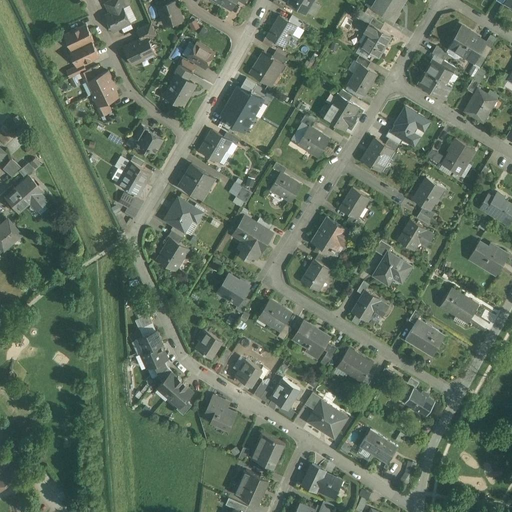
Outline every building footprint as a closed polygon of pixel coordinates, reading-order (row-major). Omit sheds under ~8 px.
[(110,0),(104,3),(109,14),(123,7),(123,8),(126,7),(122,0),(110,0)] [(169,3),(159,6),(162,17),(165,17),(167,24),(183,19),(177,0),(169,3)] [(218,0),(217,2),(231,10),(236,0),(218,0)] [(290,0),(289,4),(305,14),(313,0),(290,0)] [(403,0),(377,0),(373,8),(372,8),(379,13),(394,21),(400,11),(398,10),(403,0)] [(373,8),(369,5),(365,12),(373,17),(376,19),(379,13),(372,8),(373,8)] [(109,14),(106,16),(113,31),(130,23),(123,8),(123,7),(109,14)] [(303,20),(292,14),(289,20),(297,25),(300,26),(303,20)] [(289,20),(280,15),(267,36),(284,46),(297,25),(289,20)] [(376,19),(373,17),(369,23),(374,26),(380,29),(384,23),(376,19)] [(151,23),(137,29),(141,39),(146,36),(148,39),(157,35),(151,23)] [(86,25),(64,35),(72,50),(70,51),(77,66),(83,64),(99,56),(92,41),(94,40),(86,25)] [(380,29),(374,26),(361,47),(378,57),(391,36),(380,29)] [(475,37),(470,34),(471,31),(461,26),(449,46),(450,47),(450,46),(462,54),(464,52),(476,59),(479,54),(486,43),(486,42),(475,36),(475,37)] [(141,39),(125,46),(133,64),(155,54),(148,39),(146,36),(141,39)] [(214,53),(197,43),(188,57),(206,67),(214,53)] [(492,47),(486,43),(479,54),(485,57),(492,47)] [(448,53),(436,45),(432,52),(444,60),(448,53)] [(272,55),(264,50),(250,72),(271,85),(284,63),(272,55)] [(288,57),(276,50),(272,55),(284,63),(288,57)] [(371,61),(359,54),(356,60),(360,63),(367,67),(371,61)] [(196,66),(183,59),(179,65),(192,73),(196,66)] [(443,66),(433,60),(426,71),(446,84),(453,73),(443,67),(443,66)] [(456,67),(447,61),(443,66),(443,67),(453,73),(456,67)] [(360,63),(348,84),(364,94),(377,73),(367,67),(360,63)] [(83,64),(77,66),(72,68),(75,75),(81,73),(86,70),(83,64)] [(192,73),(179,65),(175,73),(177,74),(177,73),(188,80),(192,73)] [(474,75),(481,79),(486,70),(479,66),(474,75)] [(86,70),(81,73),(85,82),(89,80),(95,77),(91,68),(86,70)] [(95,77),(89,80),(95,92),(113,84),(114,83),(108,70),(95,77)] [(506,83),(509,79),(508,79),(511,74),(505,70),(500,79),(506,83)] [(446,84),(426,71),(420,81),(429,86),(428,88),(440,95),(446,84)] [(188,80),(177,73),(177,74),(169,86),(171,88),(166,96),(183,106),(189,96),(187,95),(194,83),(188,80)] [(480,81),(474,77),(467,89),(473,93),(480,81)] [(262,93),(237,78),(226,97),(251,112),(262,93)] [(95,92),(94,93),(99,105),(100,106),(108,102),(119,97),(113,84),(95,92)] [(496,99),(478,88),(465,110),(483,121),(496,99)] [(352,95),(341,89),(338,94),(341,95),(349,100),(352,95)] [(349,100),(341,95),(334,106),(332,104),(324,116),(345,129),(348,124),(351,125),(354,121),(349,117),(351,114),(353,116),(359,106),(349,100)] [(108,102),(100,106),(99,105),(97,107),(101,116),(112,111),(108,102)] [(430,121),(406,106),(400,115),(402,116),(392,130),(392,131),(404,138),(414,145),(420,136),(414,133),(418,126),(424,130),(430,121)] [(302,119),(311,122),(313,116),(304,113),(302,119)] [(141,124),(134,137),(139,140),(141,135),(144,136),(148,129),(149,129),(141,124)] [(330,139),(308,126),(298,142),(319,155),(330,139)] [(148,129),(144,136),(141,135),(139,140),(135,147),(146,153),(149,148),(156,152),(164,138),(149,129),(148,129)] [(224,136),(212,129),(200,150),(217,160),(218,160),(224,163),(230,153),(226,150),(231,141),(231,140),(224,136)] [(404,138),(392,131),(392,130),(390,129),(386,135),(389,137),(400,144),(404,138)] [(240,138),(227,131),(224,136),(231,140),(231,141),(237,144),(240,138)] [(385,143),(375,137),(362,159),(380,171),(394,149),(385,143)] [(400,144),(389,137),(385,143),(394,149),(396,150),(400,144)] [(456,137),(450,146),(452,147),(442,163),(459,173),(466,162),(467,163),(475,150),(456,137)] [(443,155),(432,148),(425,159),(436,166),(443,155)] [(121,154),(114,165),(123,170),(129,158),(121,154)] [(21,168),(11,158),(2,168),(12,176),(21,168)] [(152,172),(131,160),(124,171),(145,183),(152,172)] [(287,167),(276,161),(273,167),(280,171),(283,173),(287,167)] [(216,178),(192,163),(179,183),(203,198),(216,178)] [(489,168),(485,166),(480,172),(485,175),(489,168)] [(145,183),(124,171),(118,182),(139,194),(145,183)] [(283,173),(280,171),(270,188),(291,201),(302,184),(283,173)] [(245,183),(252,185),(255,178),(248,175),(245,183)] [(444,187),(426,176),(413,198),(424,205),(430,210),(444,187)] [(29,177),(6,197),(18,211),(30,200),(37,208),(46,201),(39,192),(41,190),(29,177)] [(252,192),(242,186),(236,196),(246,202),(252,192)] [(370,197),(353,187),(340,208),(350,214),(357,218),(370,197)] [(128,206),(134,196),(124,190),(118,201),(128,206)] [(505,196),(497,192),(494,197),(489,205),(484,202),(480,208),(499,219),(499,220),(500,221),(502,218),(509,223),(511,217),(511,204),(503,199),(505,196)] [(494,197),(488,194),(484,202),(489,205),(494,197)] [(202,212),(179,197),(171,210),(165,218),(175,224),(183,229),(191,216),(197,220),(202,212)] [(430,210),(424,205),(420,211),(431,218),(435,212),(430,210)] [(431,218),(420,211),(417,216),(428,223),(431,218)] [(357,218),(350,214),(346,221),(356,227),(361,220),(357,218)] [(256,222),(245,215),(234,234),(243,240),(239,246),(243,249),(241,253),(250,259),(252,255),(257,257),(272,232),(269,230),(256,222)] [(273,224),(260,216),(256,222),(269,230),(273,224)] [(349,230),(327,216),(312,240),(322,246),(329,251),(329,250),(331,247),(335,250),(336,248),(335,248),(341,237),(344,239),(349,230)] [(7,219),(0,225),(0,246),(3,250),(21,235),(7,219)] [(411,219),(398,239),(414,249),(420,240),(428,245),(434,234),(426,229),(427,228),(411,219)] [(183,229),(175,224),(172,229),(183,236),(186,230),(183,229)] [(183,236),(172,229),(168,236),(171,238),(171,237),(179,242),(183,236)] [(171,238),(158,258),(175,269),(188,247),(179,242),(171,237),(171,238)] [(392,246),(381,239),(375,249),(385,256),(388,250),(388,251),(392,246)] [(493,249),(479,241),(469,257),(484,266),(486,263),(499,270),(509,254),(495,246),(493,249)] [(329,251),(322,246),(319,252),(329,259),(333,252),(329,250),(329,251)] [(388,251),(388,250),(385,256),(373,274),(388,283),(393,275),(402,281),(412,265),(388,251)] [(329,259),(319,252),(315,259),(326,266),(326,265),(330,259),(329,259)] [(326,266),(315,259),(302,279),(319,290),(332,269),(326,265),(326,266)] [(250,286),(228,273),(217,291),(238,303),(239,304),(244,296),(250,286)] [(479,304),(451,287),(441,304),(468,321),(479,304)] [(381,299),(365,289),(352,310),(368,320),(374,310),(382,315),(389,305),(381,300),(381,299)] [(244,296),(239,304),(238,303),(235,308),(242,312),(250,299),(244,296)] [(292,312),(270,299),(259,316),(266,321),(281,330),(285,323),(292,312)] [(422,313),(415,309),(409,319),(415,323),(418,318),(422,313)] [(149,313),(139,318),(143,327),(153,322),(149,313)] [(418,318),(415,323),(406,338),(433,355),(445,334),(418,318)] [(330,336),(304,320),(294,337),(309,346),(306,349),(318,356),(323,348),(327,351),(331,344),(327,341),(330,336)] [(291,327),(285,323),(281,330),(278,335),(284,339),(291,327)] [(164,343),(157,329),(139,338),(145,351),(162,344),(164,343)] [(222,339),(208,330),(197,347),(204,351),(204,352),(210,355),(214,348),(216,350),(222,339)] [(327,351),(325,354),(331,358),(338,347),(332,343),(327,351)] [(162,344),(145,351),(141,353),(148,367),(154,364),(164,359),(168,358),(162,344)] [(374,362),(348,347),(338,364),(362,379),(363,380),(368,371),(374,362)] [(226,348),(218,360),(225,364),(232,352),(226,348)] [(261,368),(247,358),(237,374),(244,379),(243,380),(251,384),(261,368)] [(164,359),(154,364),(159,376),(168,367),(164,359)] [(173,371),(168,367),(159,376),(164,381),(172,372),(172,373),(173,371)] [(394,373),(385,368),(379,378),(388,383),(394,373)] [(374,375),(368,371),(363,380),(362,379),(360,382),(367,386),(374,375)] [(172,373),(172,372),(164,381),(159,387),(169,396),(183,381),(178,376),(177,377),(172,373)] [(419,381),(411,376),(408,381),(416,386),(419,381)] [(299,387),(284,378),(272,397),(288,407),(293,399),(292,398),(299,387)] [(189,385),(183,381),(169,396),(179,405),(180,406),(186,399),(193,391),(187,386),(189,385)] [(268,385),(262,381),(254,393),(261,397),(268,385)] [(268,385),(261,397),(266,400),(273,388),(268,385)] [(435,400),(414,387),(405,401),(427,414),(435,400)] [(323,398),(313,391),(305,403),(315,409),(320,402),(321,402),(323,398)] [(223,399),(213,394),(210,401),(220,405),(223,399)] [(186,399),(180,406),(179,405),(177,408),(183,414),(192,404),(186,399)] [(220,405),(210,401),(204,415),(231,427),(237,412),(220,405)] [(329,404),(328,406),(321,402),(320,402),(315,409),(309,419),(327,430),(326,432),(335,437),(348,416),(329,404)] [(398,445),(373,430),(369,436),(366,435),(361,442),(374,450),(372,453),(387,462),(398,445)] [(283,441),(263,432),(252,457),(274,467),(278,458),(276,457),(283,441)] [(243,446),(238,457),(245,460),(250,449),(243,446)] [(0,489),(8,481),(14,481),(14,480),(21,473),(9,463),(10,461),(0,451),(0,489)] [(407,459),(403,477),(410,479),(414,460),(407,459)] [(326,469),(312,463),(302,484),(315,490),(316,488),(335,497),(340,487),(339,486),(342,480),(324,472),(326,469)] [(269,479),(246,468),(235,493),(258,503),(269,479)] [(362,511),(369,493),(362,491),(356,508),(362,511)] [(244,504),(229,497),(226,504),(235,508),(235,507),(242,510),(244,504)] [(321,510),(300,500),(295,511),(325,511),(327,510),(322,507),(321,510)] [(334,505),(323,500),(320,507),(322,507),(327,510),(331,511),(334,505)]
